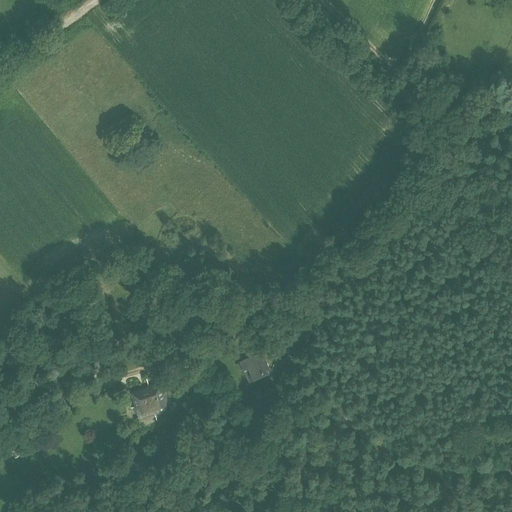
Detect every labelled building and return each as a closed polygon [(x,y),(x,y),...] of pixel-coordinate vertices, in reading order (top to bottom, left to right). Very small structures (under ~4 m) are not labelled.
[(287,267),(289,270),(298,263),(295,259),(294,258),(293,259),(285,266),(287,267)] [(190,304),(201,304),(201,297),(190,296),(190,304)] [(161,318),(165,325),(168,323),(178,317),(173,310),(161,318)] [(163,328),(171,342),(179,337),(171,323),(163,328)] [(163,353),(167,358),(174,353),(184,346),(180,340),(163,353)] [(249,368),(254,380),(269,373),(268,370),(271,369),(263,353),(258,355),(257,354),(240,361),(244,370),(249,368)] [(135,406),(140,420),(171,409),(171,407),(168,399),(166,400),(160,383),(150,387),(150,391),(142,394),(140,390),(133,392),(134,396),(137,405),(135,406)] [(11,451),(15,457),(20,454),(16,448),(11,451)]
